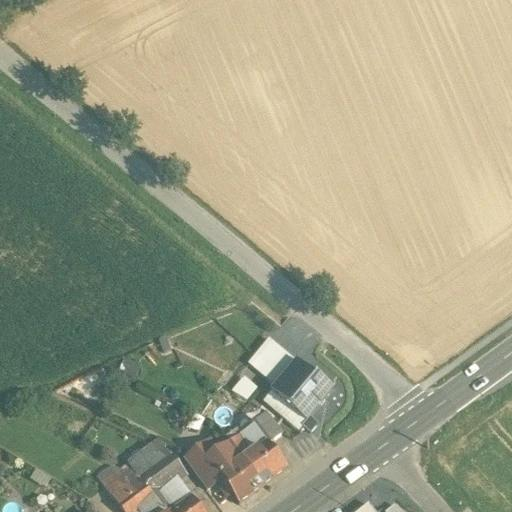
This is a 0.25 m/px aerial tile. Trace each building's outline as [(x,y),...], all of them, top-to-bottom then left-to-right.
[(296,365),(278,349),(264,365),(282,381),(296,365)] [(282,381),(264,365),(257,374),(276,389),(282,381)] [(315,380),(296,365),(282,381),(276,389),(271,395),(306,425),(310,420),(333,392),(316,379),(315,380)] [(244,381),(236,391),(247,401),(255,391),(244,381)] [(251,424),(268,445),(281,435),(265,414),(251,424)] [(317,427),(310,420),(306,425),(302,429),(310,436),(317,427)] [(253,456),(240,438),(230,445),(244,463),(253,456)] [(209,463),(208,464),(220,481),(244,463),(230,445),(229,446),(230,447),(209,463)] [(253,456),(244,463),(262,489),(287,471),(268,445),(253,456)] [(159,469),(164,466),(150,449),(117,474),(116,471),(99,484),(117,507),(130,497),(127,493),(140,483),(159,469)] [(209,463),(201,452),(185,463),(207,492),(217,485),(216,484),(219,481),(220,481),(208,464),(209,463)] [(182,476),(171,461),(164,466),(159,469),(169,484),(182,476)] [(220,481),(219,481),(225,488),(238,507),(262,489),(244,463),(220,481)] [(159,469),(140,483),(154,501),(162,511),(176,511),(177,511),(161,491),(169,484),(159,469)] [(225,488),(219,481),(216,484),(217,485),(221,491),(225,488)] [(154,501),(140,483),(127,493),(130,497),(141,511),(145,508),(144,508),(154,501)] [(130,497),(117,507),(120,511),(140,511),(141,511),(130,497)] [(162,511),(154,501),(144,508),(145,508),(147,511),(162,511)] [(177,511),(176,511),(199,511),(192,501),(177,511)]
